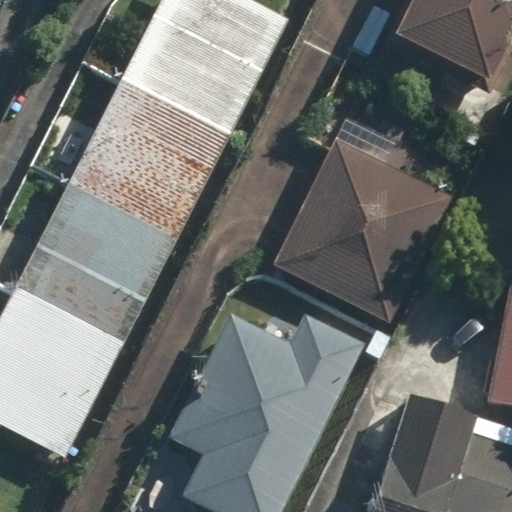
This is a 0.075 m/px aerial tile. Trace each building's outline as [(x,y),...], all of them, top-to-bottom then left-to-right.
[(161,0),(0,317),(0,432),(62,464),(285,27),(232,0),(161,0)] [(511,0),(407,0),(385,46),(481,92),(511,27),(511,0)] [(270,271),(386,328),(449,202),(332,145),(270,271)] [(511,275),(485,409),(511,413),(511,275)] [(197,462),(176,503),(195,511),(280,511),(360,351),(301,321),(286,351),(226,321),(163,445),(197,462)] [(511,511),(511,437),(405,403),(369,511),(511,511)]
